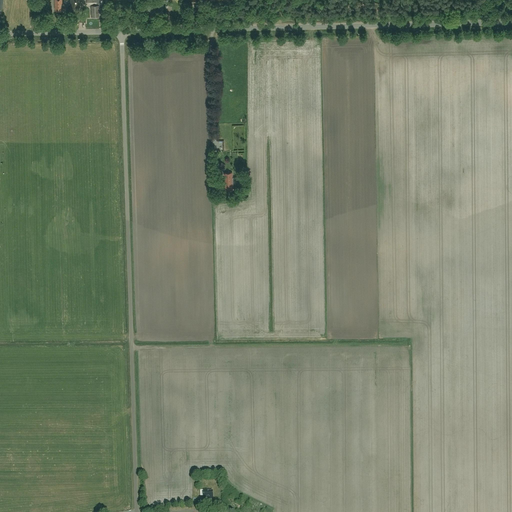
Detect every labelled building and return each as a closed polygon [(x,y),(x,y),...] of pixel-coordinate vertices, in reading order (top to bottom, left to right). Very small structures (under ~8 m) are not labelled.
[(54,0),(55,11),(62,10),(61,0),(54,0)] [(78,17),(81,0),(70,0),(69,4),(70,5),(68,15),(78,17)] [(96,0),(87,0),(87,4),(92,4),(93,4),(93,5),(92,5),(92,9),(91,9),(92,16),(99,16),(102,16),(101,8),(98,8),(98,5),(94,5),(94,3),(96,3),(96,0)] [(154,17),(154,5),(146,5),(146,17),(154,17)] [(232,172),(224,173),(224,185),(226,185),(227,190),(233,189),(232,185),(233,185),(232,183),(233,183),(236,183),(236,177),(233,177),(233,178),(232,178),(232,172)] [(204,499),(213,499),(212,491),(207,491),(207,490),(203,490),(204,499)]
